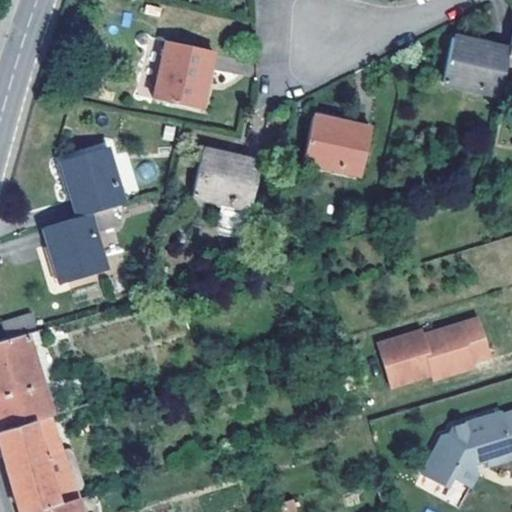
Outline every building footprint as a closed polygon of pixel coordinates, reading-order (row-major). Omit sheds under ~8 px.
[(507,65),(510,50),(453,37),(442,83),(499,96),(507,65)] [(167,43),(156,99),(200,109),(212,53),(167,43)] [(368,129),(314,118),(305,163),(359,175),(368,129)] [(61,162),(77,218),(89,214),(124,204),(106,149),(61,162)] [(258,164),(203,151),(194,196),(249,208),(258,164)] [(77,218),(44,227),(61,284),(107,270),(89,214),(77,218)] [(37,331),(31,312),(2,321),(8,340),(28,334),(37,331)] [(423,327),(379,340),(392,383),(414,377),(413,372),(433,366),(436,376),(474,365),(473,360),(491,354),(480,316),(424,332),(423,327)] [(8,340),(0,341),(0,431),(51,416),(53,416),(28,334),(8,340)] [(443,436),(422,474),(447,487),(453,477),(471,487),(478,475),(474,460),(481,458),(482,462),(488,460),(490,466),(511,460),(511,413),(504,416),(503,413),(454,427),(450,433),(443,436)] [(62,451),(51,416),(0,431),(0,441),(13,483),(22,511),(29,511),(76,498),(74,492),(62,451)] [(62,451),(74,492),(81,490),(84,485),(73,451),(69,449),(62,451)] [(80,511),(76,498),(29,511),(80,511)]
